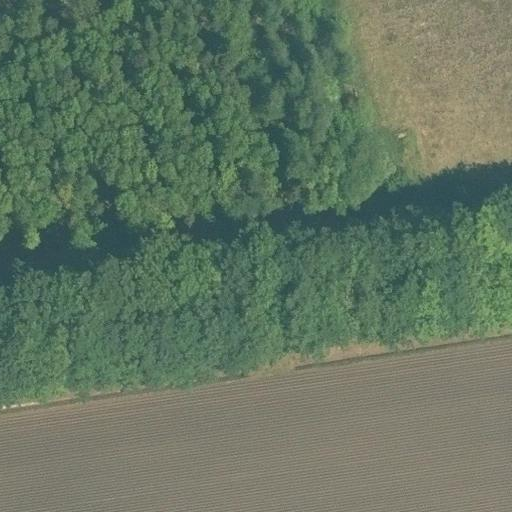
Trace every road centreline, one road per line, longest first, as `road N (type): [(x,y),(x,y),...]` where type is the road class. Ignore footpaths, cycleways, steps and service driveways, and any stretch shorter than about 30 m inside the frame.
road 1 (unclassified): [(511,284),(0,360)]
road 2 (track): [(418,298),(352,0)]
